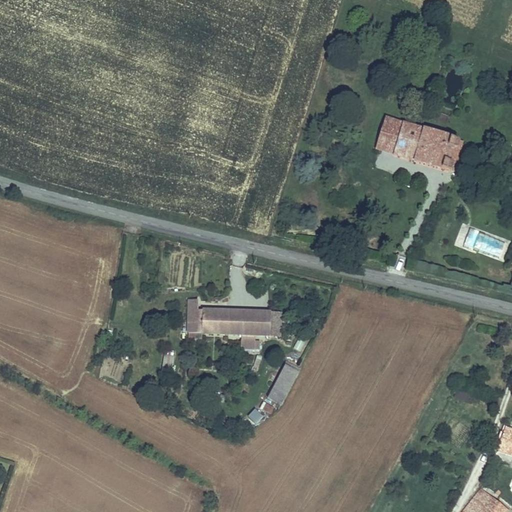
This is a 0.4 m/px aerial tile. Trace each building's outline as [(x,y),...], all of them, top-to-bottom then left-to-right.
[(381,117),(371,149),(446,173),(448,166),(443,164),(449,147),(453,148),(456,141),(381,117)] [(452,175),(463,143),(456,141),(453,148),(449,147),(443,164),(448,166),(446,173),(452,175)] [(208,299),(200,299),(199,334),(252,336),(252,349),(275,350),(275,341),(267,341),(267,336),(268,312),(208,310),(208,299)] [(295,313),(268,312),(267,336),(294,337),(295,313)] [(172,357),(161,356),(160,375),(172,376),(172,357)] [(300,372),(286,365),(273,396),(287,402),(300,372)] [(459,390),(457,401),(469,403),(471,392),(459,390)] [(264,404),(261,411),(270,415),(273,408),(264,404)] [(255,410),(245,420),(253,428),(263,418),(255,410)] [(511,511),(493,497),(481,511),(511,511)]
